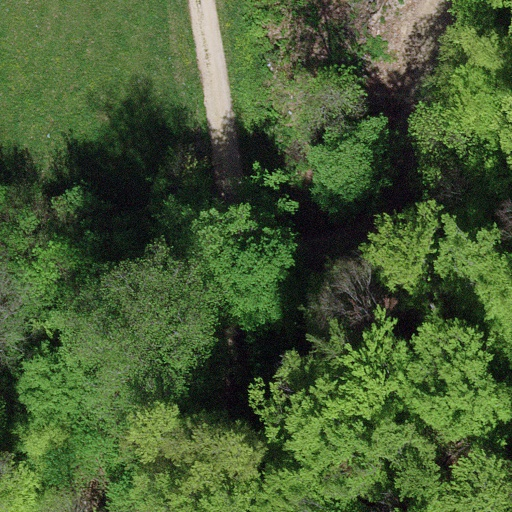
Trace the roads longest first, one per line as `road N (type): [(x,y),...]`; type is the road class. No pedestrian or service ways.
road 1 (track): [(223,242),(284,253),(373,191),(451,0)]
road 2 (track): [(223,242),(219,511)]
road 3 (track): [(213,0),(228,189),(223,242)]
